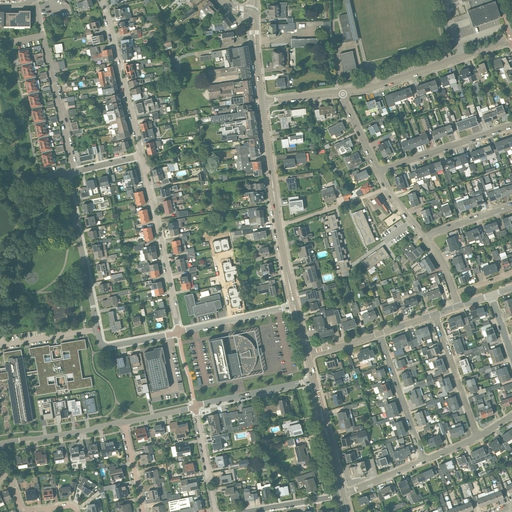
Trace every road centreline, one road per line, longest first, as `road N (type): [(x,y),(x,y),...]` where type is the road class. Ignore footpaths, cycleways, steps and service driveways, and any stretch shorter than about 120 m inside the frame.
road 1 (residential): [(178,332),(140,156)]
road 2 (residential): [(341,93),(510,43)]
road 3 (residential): [(73,171),(35,0)]
road 4 (residential): [(99,339),(67,176)]
road 5 (residential): [(140,156),(101,0)]
road 6 (residential): [(378,172),(511,125)]
road 7 (residential): [(423,460),(379,334)]
road 8 (residential): [(477,438),(435,314)]
road 9 (residential): [(0,445),(123,422)]
road 10 (residential): [(195,407),(313,380)]
road 11 (residential): [(178,332),(297,316)]
